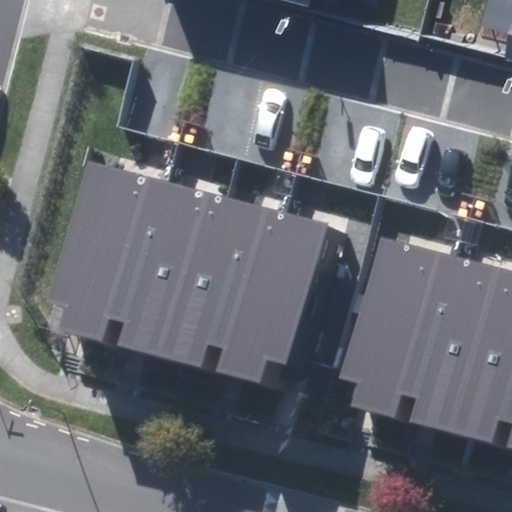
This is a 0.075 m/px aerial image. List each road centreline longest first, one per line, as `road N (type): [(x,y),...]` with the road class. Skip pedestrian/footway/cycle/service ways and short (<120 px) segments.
road 1 (residential): [(130,0),(511,95)]
road 2 (residential): [(223,511),(0,458)]
